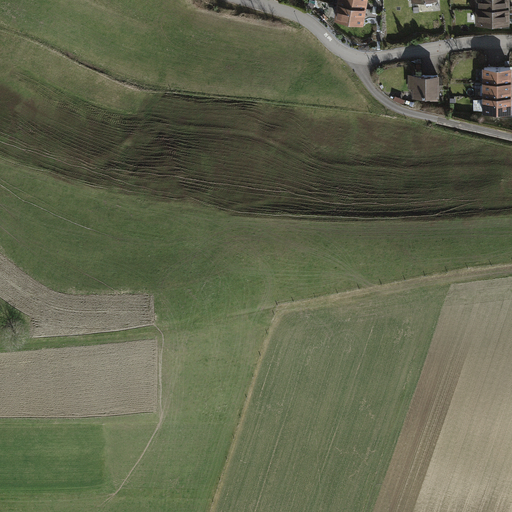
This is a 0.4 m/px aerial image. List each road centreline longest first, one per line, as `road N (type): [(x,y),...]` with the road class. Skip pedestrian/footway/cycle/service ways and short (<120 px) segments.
road 1 (residential): [(250,0),(299,16),(366,60),(511,42)]
road 2 (track): [(358,58),(370,89),(391,105),(511,136)]
